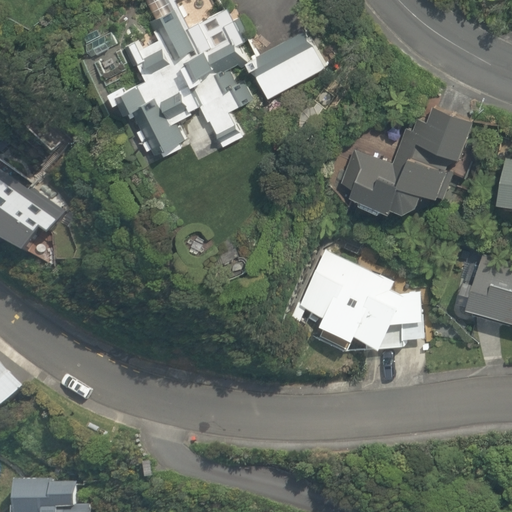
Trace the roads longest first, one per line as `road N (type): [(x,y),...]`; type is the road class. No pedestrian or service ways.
road 1 (residential): [(0,308),(78,362),(206,405),(511,410)]
road 2 (residential): [(404,0),(477,63),(511,75)]
